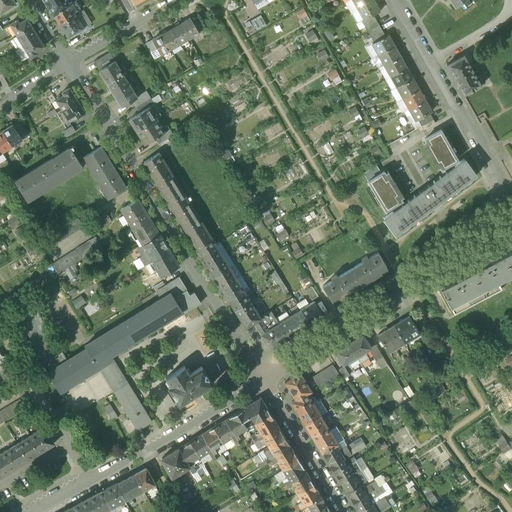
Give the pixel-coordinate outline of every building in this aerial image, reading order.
[(0,0),(0,13),(15,4),(12,0),(0,0)] [(43,0),(53,15),(53,14),(69,5),(70,5),(66,0),(43,0)] [(269,3),(266,0),(259,0),(254,3),(258,10),(269,3)] [(352,0),(349,0),(346,2),(345,3),(351,13),(358,9),(354,3),(352,0)] [(373,1),(372,0),(355,0),(356,2),(354,3),(358,9),(360,8),(373,1)] [(450,0),(455,7),(455,8),(466,0),(450,0)] [(75,1),(70,5),(69,5),(74,13),(81,9),(76,1),(75,1)] [(378,10),(373,1),(360,8),(362,12),(360,13),(364,20),(373,15),(380,11),(379,10),(378,10)] [(53,14),(60,24),(75,15),(74,13),(69,5),(53,14)] [(358,9),(351,13),(357,24),(362,21),(364,20),(360,13),(358,9)] [(83,28),(75,15),(60,24),(68,38),(83,28)] [(250,21),(256,31),(267,26),(261,15),(250,21)] [(362,21),(365,27),(376,20),(373,15),(364,20),(362,21)] [(9,25),(17,37),(32,27),(27,18),(19,23),(17,20),(9,25)] [(190,18),(181,24),(189,39),(199,34),(190,18)] [(379,26),(376,20),(365,27),(368,32),(379,26)] [(181,24),(172,29),(180,44),(189,39),(181,24)] [(382,31),(379,26),(368,32),(371,37),(382,31)] [(17,37),(22,46),(38,37),(32,27),(17,37)] [(172,29),(162,34),(171,50),(180,44),(172,29)] [(328,29),(323,33),(330,42),(335,38),(328,29)] [(385,36),(382,31),(371,37),(374,42),(385,36)] [(152,40),(158,49),(161,55),(171,50),(162,34),(152,40)] [(371,44),(378,55),(394,46),(388,36),(389,36),(388,34),(385,36),(374,42),(371,44)] [(18,49),(22,46),(17,37),(12,40),(18,49)] [(44,47),(38,37),(22,46),(23,46),(29,57),(30,58),(38,53),(37,51),(44,47)] [(146,44),(151,53),(158,49),(152,40),(146,44)] [(372,58),(378,55),(371,44),(371,43),(364,46),(371,59),(372,58)] [(29,57),(23,46),(15,51),(21,62),(29,57)] [(400,57),(394,46),(378,55),(384,66),(400,57)] [(154,59),(161,55),(158,49),(151,53),(154,59)] [(455,80),(463,95),(469,92),(475,89),(475,88),(484,84),(479,75),(476,77),(472,70),(468,63),(472,61),(467,53),(446,65),(455,80)] [(378,55),(372,58),(378,69),(379,69),(384,66),(378,55)] [(406,67),(400,57),(384,66),(390,77),(406,67)] [(107,84),(123,74),(120,70),(114,61),(99,71),(107,84)] [(384,66),(379,69),(385,79),(390,77),(384,66)] [(412,78),(406,67),(390,77),(396,87),(412,78)] [(129,84),(125,79),(123,74),(107,84),(113,94),(129,85),(129,84)] [(390,77),(385,79),(391,90),(396,87),(390,77)] [(418,89),(412,78),(396,87),(402,98),(418,89)] [(113,94),(121,107),(132,101),(137,98),(137,97),(132,89),(129,85),(113,94)] [(396,87),(391,90),(390,91),(396,102),(402,98),(396,87)] [(56,102),(62,111),(78,102),(70,89),(62,94),(64,97),(56,102)] [(425,100),(418,89),(402,98),(409,109),(425,100)] [(146,92),(137,97),(137,98),(132,101),(136,107),(150,98),(146,92)] [(159,94),(151,99),(154,104),(154,105),(162,100),(159,94)] [(139,113),(140,113),(149,107),(154,104),(151,99),(150,98),(136,107),(139,113)] [(402,98),(396,102),(395,102),(401,113),(403,112),(409,109),(402,98)] [(431,110),(425,100),(409,109),(415,120),(417,119),(429,112),(431,111),(432,111),(431,110)] [(86,114),(78,102),(62,111),(68,121),(76,116),(77,119),(86,114)] [(149,107),(157,120),(162,117),(154,105),(154,104),(149,107)] [(129,119),(137,132),(157,120),(149,107),(140,113),(139,113),(129,119)] [(47,113),(50,119),(58,114),(54,109),(47,113)] [(409,109),(403,112),(410,123),(415,120),(409,109)] [(429,112),(417,119),(421,126),(433,119),(429,112)] [(378,118),(371,122),(374,129),(381,125),(378,118)] [(414,129),(421,126),(417,119),(415,120),(410,123),(414,129)] [(421,126),(423,130),(435,123),(433,119),(421,126)] [(164,132),(157,120),(137,132),(144,144),(154,139),(164,132)] [(15,121),(10,125),(12,128),(13,127),(17,132),(15,133),(20,140),(25,136),(15,121)] [(10,125),(2,130),(11,145),(20,140),(15,133),(17,132),(13,127),(12,128),(10,125)] [(63,132),(66,137),(76,132),(72,126),(63,132)] [(0,149),(1,152),(11,145),(2,130),(0,131),(0,149)] [(154,139),(158,145),(172,136),(168,130),(164,132),(154,139)] [(440,161),(444,167),(458,159),(454,152),(452,153),(444,138),(445,137),(441,130),(424,139),(425,140),(427,138),(430,144),(428,146),(437,162),(440,161)] [(368,131),(360,134),(364,140),(371,137),(368,131)] [(439,167),(443,174),(445,172),(443,168),(444,167),(440,161),(437,162),(428,146),(430,144),(427,138),(425,140),(424,140),(425,142),(422,143),(437,168),(439,167)] [(83,159),(108,199),(126,187),(101,147),(83,159)] [(15,182),(27,202),(81,169),(69,149),(15,182)] [(143,162),(168,203),(182,194),(163,164),(165,162),(159,152),(143,162)] [(383,218),(395,234),(402,230),(401,228),(407,224),(408,225),(413,221),(412,220),(425,211),(426,212),(431,208),(430,206),(438,200),(439,202),(445,197),(444,196),(456,187),(457,188),(463,184),(462,183),(468,178),(469,180),(475,175),(463,159),(454,166),(456,169),(453,171),(453,172),(449,175),(448,174),(435,184),(435,185),(431,189),(428,185),(419,192),(421,196),(417,199),(416,198),(403,208),(403,209),(399,212),(398,211),(395,214),(393,211),(383,218)] [(363,173),(368,181),(381,173),(376,165),(363,173)] [(456,169),(454,166),(445,172),(443,174),(428,185),(431,189),(435,185),(435,184),(448,174),(449,175),(453,172),(453,171),(456,169)] [(381,203),(385,210),(399,202),(395,196),(397,194),(387,178),(385,179),(382,174),(384,172),(383,172),(381,173),(368,181),(367,181),(372,189),(373,188),(382,203),(381,203)] [(384,172),(382,174),(385,179),(387,178),(397,194),(395,196),(399,202),(400,202),(402,205),(404,203),(401,198),(403,196),(388,172),(385,173),(384,172)] [(402,205),(393,211),(395,214),(398,211),(399,212),(403,209),(403,208),(416,198),(417,199),(421,196),(419,192),(404,203),(402,205)] [(184,198),(182,194),(168,203),(198,250),(201,255),(215,245),(211,238),(209,239),(187,203),(189,202),(186,197),(184,198)] [(120,210),(131,228),(149,217),(138,199),(120,210)] [(9,219),(13,226),(20,222),(16,215),(9,219)] [(160,234),(149,217),(131,228),(137,238),(136,239),(140,246),(160,234)] [(38,241),(44,252),(83,228),(77,218),(38,241)] [(245,224),(238,229),(243,235),(249,231),(245,224)] [(25,230),(18,234),(21,241),(29,237),(25,230)] [(170,251),(160,234),(140,246),(150,263),(152,262),(170,251)] [(76,249),(76,250),(81,259),(101,246),(95,237),(76,249)] [(269,248),(263,239),(258,243),(264,251),(269,248)] [(220,242),(215,245),(223,257),(227,254),(220,242)] [(223,257),(215,245),(201,255),(208,266),(223,257)] [(144,266),(148,264),(150,263),(140,246),(136,249),(141,257),(139,258),(144,266)] [(82,259),(81,259),(76,250),(51,265),(57,275),(82,259)] [(179,266),(170,251),(152,262),(157,270),(161,277),(179,266)] [(441,289),(454,314),(470,306),(466,298),(498,281),(511,273),(511,251),(490,263),(485,265),(485,266),(459,280),(459,279),(454,281),(454,282),(441,289)] [(323,286),(331,300),(332,300),(332,299),(338,296),(339,298),(381,272),(380,270),(385,267),(386,267),(377,253),(377,254),(368,259),(367,256),(361,259),(363,262),(338,278),(336,275),(331,278),(332,281),(324,286),(323,286)] [(234,265),(227,254),(223,257),(229,268),(234,265)] [(229,268),(223,257),(208,266),(215,277),(229,268)] [(144,266),(139,258),(133,262),(138,270),(144,266)] [(271,267),(267,261),(261,265),(265,271),(271,267)] [(154,272),(157,270),(152,262),(150,263),(148,264),(154,272)] [(235,265),(234,265),(229,268),(236,279),(242,276),(235,265)] [(72,268),(65,272),(70,280),(77,277),(72,268)] [(236,279),(229,268),(215,277),(222,288),(236,279)] [(278,284),(282,281),(275,270),(269,274),(276,285),(278,284)] [(249,287),(242,276),(236,279),(243,290),(249,287)] [(179,278),(165,286),(157,291),(161,299),(171,293),(174,298),(187,291),(179,278)] [(243,290),(236,279),(222,288),(228,299),(243,290)] [(154,287),(157,291),(165,286),(163,281),(154,287)] [(282,281),(278,284),(283,292),(287,289),(282,281)] [(466,298),(470,306),(502,289),(498,281),(466,298)] [(249,286),(249,287),(243,290),(250,301),(256,298),(249,286)] [(306,290),(312,300),(318,297),(311,286),(306,290)] [(250,301),(243,290),(228,299),(235,310),(250,301)] [(181,311),(183,314),(200,303),(194,292),(189,295),(187,291),(174,298),(182,311),(181,311)] [(48,373),(59,392),(60,391),(98,368),(99,367),(112,359),(113,359),(110,355),(111,355),(181,311),(182,311),(174,298),(171,293),(161,299),(100,337),(99,336),(98,337),(99,337),(86,345),(85,345),(84,346),(87,349),(68,361),(35,307),(17,318),(50,371),(48,373)] [(71,301),(76,309),(86,303),(81,295),(71,301)] [(300,310),(309,304),(305,298),(296,303),(300,310)] [(261,318),(250,301),(235,310),(245,326),(248,327),(254,323),(261,318)] [(300,310),(310,325),(323,317),(314,301),(309,304),(300,310)] [(300,310),(289,317),(299,332),(310,325),(300,310)] [(286,311),(275,318),(278,324),(289,317),(286,311)] [(271,312),(261,318),(268,330),(278,324),(275,318),(271,312)] [(409,316),(393,326),(404,343),(419,333),(409,316)] [(288,339),(299,332),(289,317),(278,324),(288,339)] [(269,347),(272,348),(281,343),(288,339),(278,324),(268,330),(261,318),(254,323),(266,342),(269,347)] [(388,352),(404,343),(393,326),(378,335),(388,352)] [(362,335),(349,344),(356,356),(364,351),(368,349),(370,348),(370,347),(362,335)] [(356,356),(349,344),(348,344),(335,352),(343,364),(348,361),(349,362),(357,357),(356,356)] [(368,349),(375,360),(382,356),(375,344),(370,347),(370,348),(368,349)] [(368,358),(364,351),(356,356),(357,357),(360,363),(368,358)] [(434,355),(440,365),(444,362),(439,352),(434,355)] [(0,387),(15,379),(13,376),(15,371),(10,370),(5,362),(6,356),(1,355),(0,354),(0,387)] [(375,360),(381,369),(387,365),(382,356),(375,360)] [(352,367),(360,363),(357,357),(349,362),(352,367)] [(140,404),(112,359),(99,367),(114,392),(122,387),(135,407),(140,404)] [(313,377),(319,386),(338,374),(332,364),(313,377)] [(166,378),(168,381),(170,385),(168,387),(179,405),(213,384),(202,366),(192,372),(189,374),(186,369),(184,366),(166,378)] [(338,369),(344,379),(349,375),(344,366),(338,369)] [(284,382),(295,400),(306,393),(311,391),(300,373),(284,382)] [(404,389),(409,397),(413,395),(408,386),(404,389)] [(114,392),(126,412),(135,407),(122,387),(114,392)] [(347,387),(343,389),(346,394),(344,396),(346,400),(353,396),(347,387)] [(291,403),(298,414),(313,405),(306,393),(295,400),(291,403)] [(24,396),(19,399),(25,409),(30,406),(24,396)] [(249,416),(254,423),(270,414),(260,398),(236,413),(241,421),(249,416)] [(19,399),(14,402),(20,412),(25,409),(19,399)] [(320,416),(324,414),(327,412),(320,400),(313,405),(320,416)] [(14,402),(9,405),(15,415),(20,412),(14,402)] [(118,418),(110,404),(104,407),(112,421),(118,418)] [(9,405),(4,408),(10,418),(15,415),(9,405)] [(298,414),(305,425),(320,416),(313,405),(298,414)] [(126,412),(138,430),(151,422),(142,408),(137,411),(135,407),(126,412)] [(4,408),(0,410),(0,412),(5,421),(10,418),(4,408)] [(236,413),(225,420),(239,443),(242,441),(239,437),(237,433),(246,428),(241,421),(236,413)] [(251,436),(253,440),(277,425),(270,414),(254,423),(259,432),(256,434),(256,433),(251,436)] [(324,414),(320,416),(326,425),(329,423),(324,414)] [(305,425),(312,436),(327,427),(326,425),(320,416),(305,425)] [(236,445),(239,443),(225,420),(213,427),(222,443),(231,437),(233,440),(233,441),(236,445)] [(267,444),(268,446),(284,437),(277,425),(253,440),(255,443),(260,440),(259,439),(263,437),(267,444)] [(337,444),(344,440),(336,426),(329,430),(337,444)] [(29,436),(29,437),(39,453),(54,444),(44,427),(29,436)] [(213,448),(222,443),(213,427),(201,434),(216,458),(217,457),(219,456),(216,451),(216,452),(213,448)] [(312,436),(322,453),(336,445),(337,444),(329,430),(327,427),(312,436)] [(213,460),(216,458),(201,434),(189,441),(199,457),(208,452),(210,455),(211,457),(213,460)] [(29,437),(17,444),(27,460),(38,453),(39,453),(29,437)] [(260,440),(255,443),(254,443),(257,449),(267,444),(263,437),(259,439),(260,440)] [(265,460),(267,463),(291,449),(284,437),(268,446),(274,455),(270,457),(265,460)] [(346,446),(349,450),(363,442),(360,437),(347,445),(347,446),(346,446)] [(339,451),(346,446),(347,446),(347,445),(344,440),(337,444),(336,445),(339,451)] [(190,462),(199,457),(189,441),(178,448),(189,466),(188,466),(192,473),(196,470),(193,466),(192,466),(190,462)] [(366,446),(363,442),(349,450),(351,455),(366,446)] [(15,467),(27,460),(17,444),(0,454),(0,458),(8,471),(15,467)] [(328,463),(342,455),(339,451),(336,445),(322,453),(328,463)] [(274,455),(268,446),(257,453),(263,461),(265,460),(270,457),(274,455)] [(346,446),(339,451),(342,455),(349,450),(346,446)] [(161,459),(171,477),(182,470),(184,469),(188,466),(189,466),(178,448),(161,459)] [(277,461),(283,470),(298,460),(291,449),(267,463),(269,466),(274,464),(274,463),(277,461)] [(349,450),(342,455),(344,459),(351,455),(349,450)] [(208,452),(199,457),(202,462),(211,457),(210,455),(208,452)] [(263,461),(257,453),(253,456),(258,465),(263,461)] [(222,454),(219,456),(217,457),(222,465),(227,462),(222,454)] [(328,463),(334,473),(348,465),(344,459),(342,455),(328,463)] [(202,462),(199,457),(190,462),(192,466),(193,466),(196,470),(204,465),(202,462)] [(361,470),(367,466),(361,457),(355,460),(361,470)] [(280,483),(282,487),(306,472),(298,460),(283,470),(288,479),(285,481),(284,480),(280,483)] [(355,460),(348,465),(354,474),(358,472),(361,470),(355,460)] [(340,483),(354,474),(348,465),(334,473),(340,483)] [(367,466),(361,470),(367,480),(373,476),(367,466)] [(146,468),(134,474),(143,490),(154,484),(146,468)] [(171,477),(178,488),(189,481),(185,474),(182,470),(171,477)] [(288,479),(283,470),(274,475),(279,484),(280,483),(284,480),(285,481),(288,479)] [(367,480),(361,470),(358,472),(359,475),(355,477),(360,484),(367,480)] [(189,471),(185,474),(189,481),(194,478),(189,471)] [(291,485),(297,493),(313,484),(306,472),(282,487),(284,490),(288,487),(291,485)] [(125,500),(143,490),(134,474),(117,484),(116,483),(125,500)] [(340,483),(347,493),(360,484),(355,477),(354,474),(340,483)] [(381,485),(386,482),(381,474),(373,478),(375,480),(378,487),(381,485)] [(253,480),(246,485),(250,490),(257,486),(253,480)] [(373,490),(378,487),(375,480),(362,488),(364,490),(370,486),(373,490)] [(384,491),(387,495),(390,493),(392,492),(386,482),(381,485),(384,491)] [(120,502),(125,500),(116,483),(101,491),(110,508),(120,502)] [(296,510),(303,506),(320,495),(313,484),(297,493),(302,502),(299,504),(294,507),(296,510)] [(353,503),(366,494),(364,490),(362,488),(360,484),(347,493),(353,503)] [(376,494),(369,498),(370,500),(384,491),(381,485),(378,487),(373,490),(376,494)] [(370,486),(364,490),(366,494),(373,490),(370,486)] [(373,490),(366,494),(369,498),(376,494),(373,490)] [(102,511),(103,511),(110,508),(101,491),(87,499),(94,511),(102,511)] [(387,495),(384,491),(370,500),(372,504),(383,497),(387,495)] [(190,492),(183,497),(186,502),(194,497),(190,492)] [(255,492),(250,495),(253,501),(259,498),(255,492)] [(383,497),(389,507),(396,503),(390,493),(387,495),(383,497)] [(353,503),(358,511),(359,511),(372,504),(370,500),(369,498),(366,494),(353,503)] [(308,506),(311,511),(315,511),(326,505),(320,495),(303,506),(305,509),(308,506)] [(372,504),(376,511),(381,511),(382,511),(389,507),(383,497),(372,504)] [(76,511),(94,511),(87,499),(73,506),(76,511)] [(110,508),(112,511),(116,511),(123,508),(120,502),(110,508)] [(423,502),(416,506),(419,511),(421,511),(427,509),(423,502)]
